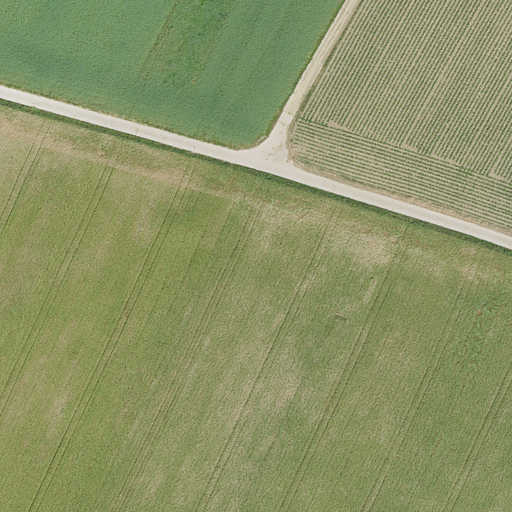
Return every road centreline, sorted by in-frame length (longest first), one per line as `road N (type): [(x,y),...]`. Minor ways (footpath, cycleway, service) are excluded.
road 1 (track): [(0,84),(264,155),(511,242)]
road 2 (track): [(264,155),(354,0)]
